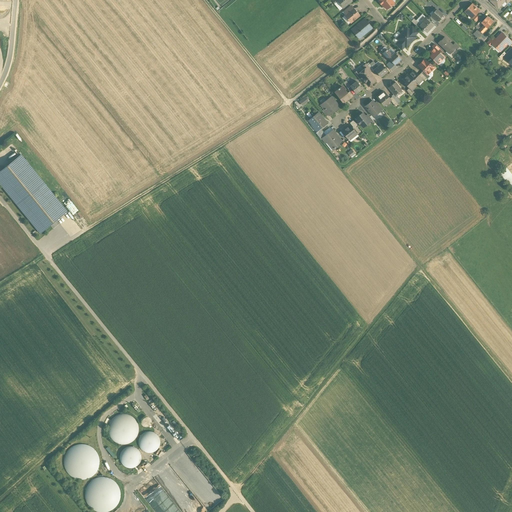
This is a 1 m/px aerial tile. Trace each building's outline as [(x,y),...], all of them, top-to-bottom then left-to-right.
[(379,0),(378,1),(382,6),(382,5),(384,7),(386,9),(394,3),(391,0),(379,0)] [(510,0),(491,0),(490,1),(498,8),(502,5),(500,3),(504,0),(505,1),(507,3),(510,0)] [(475,7),(472,4),(469,8),(469,7),(468,8),(468,9),(465,12),(466,12),(470,15),(473,17),(472,19),(473,18),(478,13),(479,11),(476,8),(476,9),(475,8),(475,7)] [(350,6),(343,11),(346,15),(352,9),(350,6)] [(443,15),(436,8),(433,11),(434,13),(431,16),(437,21),(443,15)] [(346,15),(345,15),(351,23),(359,16),(353,9),(352,9),(346,15)] [(478,13),(473,18),(476,22),(481,17),(478,13)] [(494,22),(487,16),(485,19),(484,18),(482,19),(483,20),(482,22),(484,25),(488,28),(494,22)] [(433,26),(425,18),(421,21),(422,23),(420,25),(420,26),(426,32),(433,26)] [(420,25),(414,19),(413,19),(412,21),(411,21),(418,28),(420,26),(420,25)] [(372,28),(364,20),(352,30),(357,36),(360,34),(362,36),(372,28)] [(479,30),(483,33),(488,28),(484,25),(482,28),(479,30)] [(418,32),(412,27),(409,30),(414,35),(418,32)] [(409,30),(406,28),(396,39),(399,41),(404,46),(406,47),(408,42),(411,40),(416,37),(414,35),(409,30)] [(479,30),(478,29),(473,34),(478,38),(483,33),(479,30)] [(510,40),(502,33),(496,39),(492,43),(493,43),(493,44),(494,42),(498,46),(497,47),(501,51),(508,43),(510,40)] [(493,36),(487,42),(491,45),(493,43),(492,43),(496,39),(493,36)] [(453,45),(444,37),(441,41),(440,40),(438,43),(450,55),(456,48),(453,45)] [(404,46),(399,41),(396,44),(401,50),(404,46)] [(437,51),(433,47),(430,51),(430,52),(430,51),(433,54),(430,56),(436,62),(438,60),(439,61),(444,57),(437,51)] [(392,55),(385,48),(381,51),(383,53),(388,59),(392,55)] [(511,49),(507,55),(503,58),(511,66),(511,49)] [(400,59),(394,53),(392,55),(388,59),(390,61),(394,65),(400,59)] [(433,68),(424,59),(423,61),(423,62),(421,64),(420,64),(418,66),(423,71),(426,73),(427,74),(433,68)] [(373,61),(368,66),(371,70),(372,72),(375,70),(374,70),(378,67),(373,61)] [(378,67),(374,70),(375,70),(380,77),(387,71),(382,64),(378,67)] [(376,81),(369,72),(366,68),(365,69),(362,71),(363,72),(360,74),(359,73),(359,74),(362,77),(361,77),(362,78),(368,86),(376,81)] [(419,76),(413,70),(409,75),(408,75),(416,83),(417,83),(421,79),(422,78),(419,76)] [(426,73),(423,71),(421,73),(426,78),(428,79),(430,77),(427,74),(426,73)] [(416,83),(408,75),(409,75),(408,74),(403,80),(406,83),(405,84),(409,88),(410,89),(411,89),(416,83)] [(362,89),(356,82),(350,86),(350,87),(356,94),(362,89)] [(401,90),(395,83),(388,88),(394,95),(401,90)] [(347,93),(342,87),(340,89),(339,88),(338,89),(339,91),(336,93),(344,103),(348,100),(351,98),(347,93)] [(410,89),(409,88),(406,91),(410,96),(414,92),(411,89),(410,89)] [(389,99),(384,92),(377,97),(382,104),(386,101),(387,102),(390,100),(389,99)] [(339,107),(331,97),(322,104),(325,109),(324,109),(328,115),(329,115),(339,107)] [(397,103),(392,97),(389,99),(390,100),(395,106),(398,104),(397,103)] [(375,104),(374,104),(372,102),(365,106),(373,117),(377,114),(377,113),(380,110),(379,109),(375,104)] [(319,112),(308,121),(317,131),(326,123),(321,117),(322,117),(319,112)] [(365,116),(363,113),(355,118),(358,121),(357,121),(359,124),(359,123),(363,128),(369,122),(370,122),(365,116)] [(356,134),(350,125),(342,131),(348,139),(348,140),(349,140),(356,134)] [(341,141),(333,130),(326,135),(322,139),(326,143),(328,141),(334,149),(339,145),(338,144),(341,141)] [(67,212),(21,155),(0,171),(0,183),(40,233),(67,212)] [(511,177),(505,169),(500,173),(511,187),(511,177)] [(157,410),(151,402),(149,404),(155,411),(157,410)] [(137,435),(138,429),(137,423),(134,418),(129,415),(123,414),(117,415),(112,419),(109,424),(108,429),(109,435),(112,440),(117,443),(123,445),(129,443),(134,440),(137,435)] [(159,446),(160,442),(159,438),(157,434),(153,432),(149,431),(145,432),(141,435),(139,438),(138,442),(139,446),(141,450),(145,452),(149,453),(153,452),(157,450),(159,446)] [(74,446),(69,449),(66,454),(64,459),(64,465),(66,471),(69,475),(74,478),(80,480),(86,479),(91,477),(96,473),(98,468),(99,462),(98,456),(96,451),(91,447),(86,445),(80,445),(74,446)] [(140,461),(141,457),(140,453),(138,449),(134,447),(130,446),(126,447),(123,450),(120,453),(119,457),(120,462),(123,465),(126,467),(130,468),(135,467),(138,465),(140,461)] [(115,457),(108,447),(106,449),(113,458),(115,457)] [(98,478),(92,480),(88,485),(85,490),(85,497),(86,503),(90,508),(95,511),(98,511),(107,511),(113,510),(117,505),(120,500),(120,493),(119,487),(115,482),(110,479),(104,477),(98,478)]
